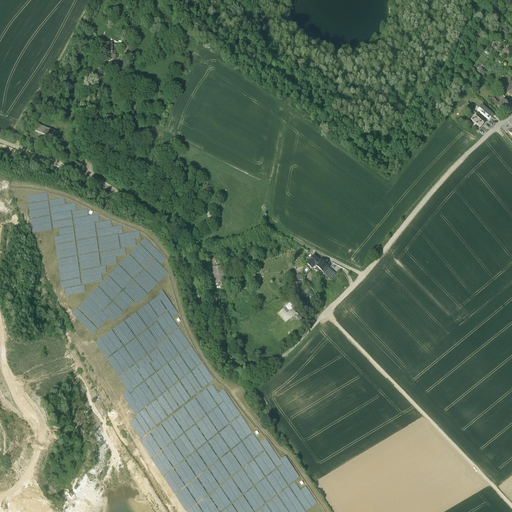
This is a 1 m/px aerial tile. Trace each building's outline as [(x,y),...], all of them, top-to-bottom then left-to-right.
[(506,50),(511,45),(506,40),(501,45),(506,50)] [(102,52),(106,65),(116,62),(115,57),(112,57),(110,50),(102,52)] [(503,114),(497,120),(503,126),(509,121),(503,114)] [(494,130),(482,120),(480,123),(478,125),(490,135),(491,132),(492,132),(494,130)] [(484,138),(475,130),(471,135),(480,142),(484,138)] [(42,134),(39,141),(52,146),(55,138),(42,134)] [(322,274),(315,269),(312,272),(322,281),(323,282),(325,279),(329,275),(327,274),(325,276),(322,274)] [(225,275),(215,277),(218,293),(228,292),(225,275)] [(326,285),(325,286),(333,292),(338,286),(330,280),(328,282),(326,285)] [(253,282),(249,289),(256,293),(260,285),(253,282)] [(288,315),(285,321),(291,324),(294,318),(288,315)]
